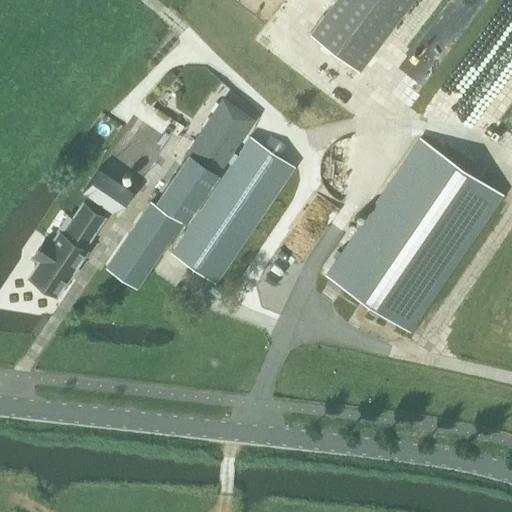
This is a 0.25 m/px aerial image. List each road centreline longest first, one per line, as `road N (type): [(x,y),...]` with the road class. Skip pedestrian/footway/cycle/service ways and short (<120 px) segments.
road 1 (track): [(204,51),(302,136),(304,192),(247,284),(250,306),(289,326),(511,377)]
road 2 (track): [(145,0),(204,51),(170,64),(140,105),(179,142),(17,377),(13,406)]
road 3 (unclassified): [(511,474),(402,450),(0,405)]
road 4 (track): [(1,511),(23,484),(73,509),(115,511)]
